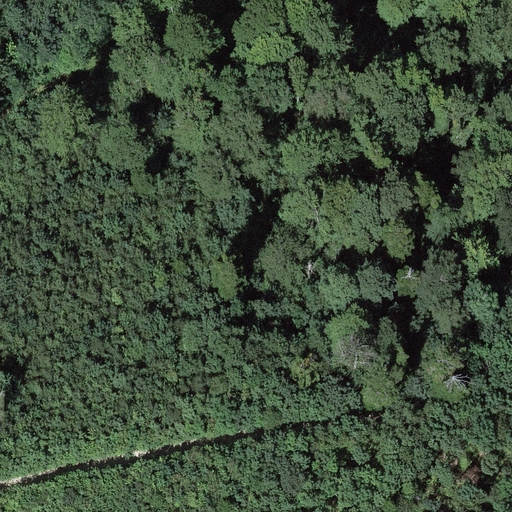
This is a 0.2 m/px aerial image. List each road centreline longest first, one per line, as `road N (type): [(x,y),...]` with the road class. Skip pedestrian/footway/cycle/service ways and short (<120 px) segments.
road 1 (track): [(511,392),(448,411),(225,441),(0,488)]
road 2 (track): [(169,0),(0,131)]
